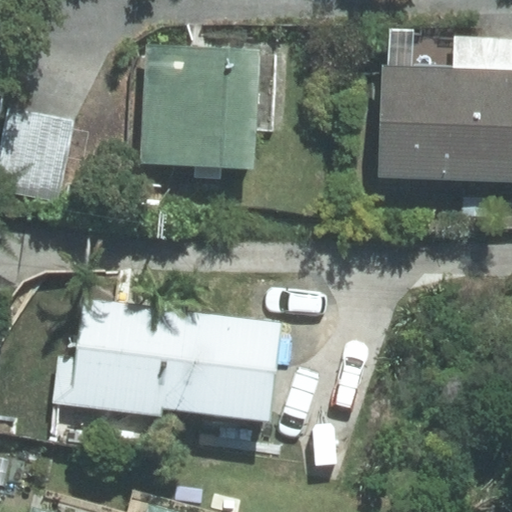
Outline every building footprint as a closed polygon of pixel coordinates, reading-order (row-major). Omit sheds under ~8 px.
[(466,54),(394,53),(392,161),(511,163),(511,25),(467,25),(466,54)] [(273,39),(152,35),(148,152),(269,156),(273,39)] [(86,99),(1,83),(0,90),(0,192),(67,205),(86,99)] [(293,308),(90,289),(85,345),(69,344),(65,390),(284,410),(293,308)] [(114,511),(49,492),(43,511),(227,511),(136,485),(127,511),(114,511)]
